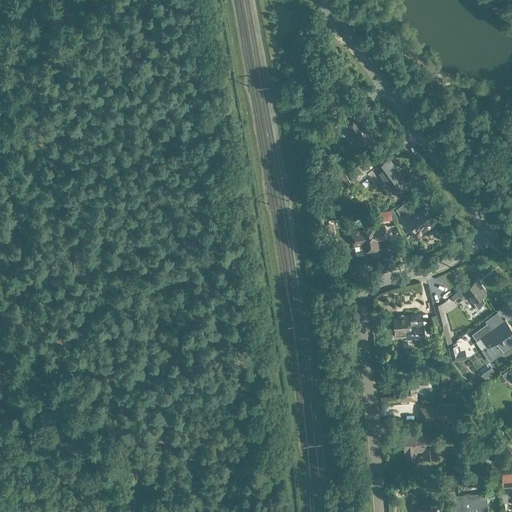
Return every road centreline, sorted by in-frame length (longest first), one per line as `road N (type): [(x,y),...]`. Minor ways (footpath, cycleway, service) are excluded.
road 1 (residential): [(381,511),(362,307),(378,283),(461,254),(490,233)]
road 2 (unclassified): [(490,233),(319,0)]
